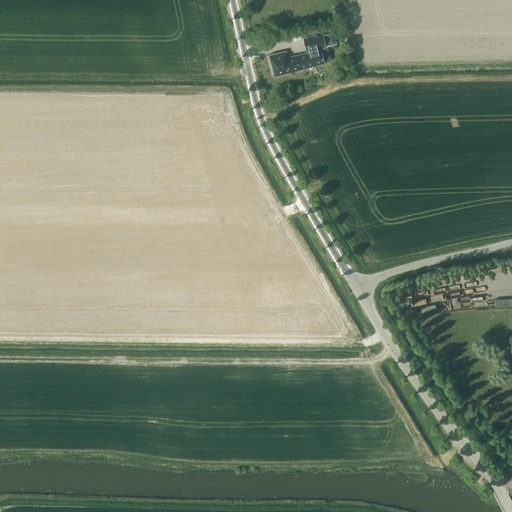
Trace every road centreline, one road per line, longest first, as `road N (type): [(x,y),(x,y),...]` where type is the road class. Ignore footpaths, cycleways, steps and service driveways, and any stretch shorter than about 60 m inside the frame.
road 1 (tertiary): [(356,290),(260,119),(232,0)]
road 2 (tertiary): [(509,511),(356,290)]
road 3 (unclassified): [(356,290),(423,263),(511,247)]
